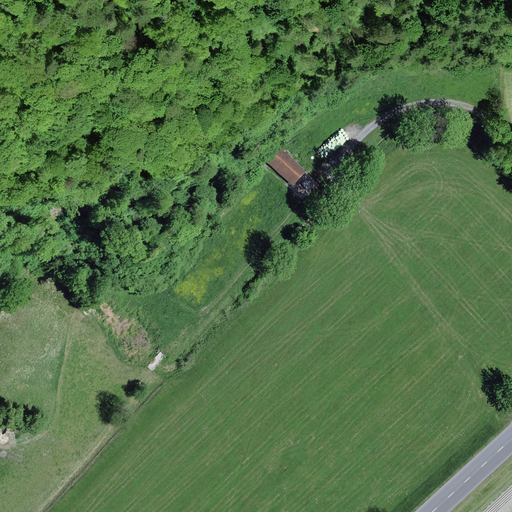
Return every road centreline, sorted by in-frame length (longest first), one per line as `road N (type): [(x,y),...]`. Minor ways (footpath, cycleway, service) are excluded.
road 1 (track): [(0,295),(45,226),(70,214),(116,211),(179,143),(210,123),(251,54),(339,0)]
road 2 (track): [(511,138),(452,102),(405,105),(342,151),(328,171),(341,185)]
